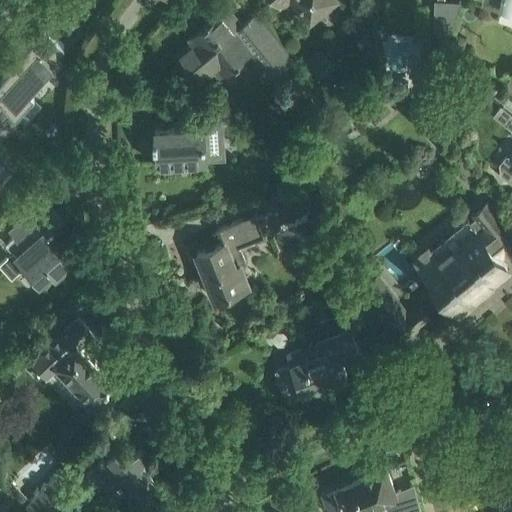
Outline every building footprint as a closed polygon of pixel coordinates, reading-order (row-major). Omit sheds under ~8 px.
[(273,0),(280,7),(288,0),(290,0),(309,24),(338,0),(273,0)] [(431,73),(430,81),(434,82),(447,39),(452,25),(456,13),(459,0),(433,0),(432,39),(436,39),(435,62),(439,62),(436,73),(431,73)] [(511,0),(482,0),(481,4),(499,10),(501,6),(511,9),(511,0)] [(194,40),(176,55),(188,71),(194,78),(213,63),(222,74),(250,51),(272,78),(294,60),(257,14),(243,25),(240,21),(227,5),(190,36),(194,40)] [(0,93),(0,134),(2,137),(22,119),(16,112),(33,93),(29,89),(53,62),(50,60),(64,44),(43,27),(0,80),(0,89),(1,90),(0,90),(1,92),(0,93)] [(468,39),(455,35),(451,47),(464,52),(468,39)] [(338,68),(321,47),(303,63),(320,83),(338,68)] [(511,93),(511,71),(502,87),(511,93)] [(344,123),(376,98),(367,86),(335,111),(344,123)] [(421,118),(401,94),(384,107),(404,131),(421,118)] [(511,153),(505,154),(499,162),(500,173),(508,180),(511,179),(511,116),(511,117),(511,153)] [(205,160),(225,158),(223,119),(203,120),(203,124),(191,125),(191,122),(175,123),(176,126),(155,127),(158,163),(205,160)] [(269,148),(278,151),(285,153),(288,166),(306,161),(301,143),(275,133),(269,148)] [(3,183),(20,198),(31,185),(15,170),(3,183)] [(221,242),(215,244),(197,251),(208,280),(207,280),(213,296),(214,295),(215,297),(248,284),(240,263),(246,261),(240,245),(265,235),(264,232),(280,225),(278,221),(304,211),(295,189),(266,195),(272,209),(258,215),(256,211),(243,216),(215,227),(221,242)] [(8,229),(14,236),(6,243),(13,250),(0,261),(0,263),(12,277),(26,265),(37,277),(49,266),(56,273),(70,260),(46,233),(64,217),(46,196),(8,229)] [(506,253),(511,248),(511,227),(489,199),(473,211),(476,215),(434,249),(441,257),(426,269),(443,291),(440,293),(451,306),(454,304),(459,310),(474,297),(471,293),(492,277),(490,274),(500,266),(494,259),(504,250),(506,253)] [(374,276),(360,287),(395,329),(390,333),(400,345),(427,324),(408,301),(400,308),(374,276)] [(335,302),(344,328),(366,320),(356,294),(335,302)] [(78,316),(63,330),(30,361),(34,366),(31,368),(38,375),(41,373),(46,378),(56,369),(66,380),(68,377),(91,402),(113,382),(79,346),(93,333),(78,316)] [(322,383),(347,374),(341,359),(360,353),(350,326),(286,350),(291,363),(273,370),(285,401),(324,387),(322,383)] [(96,465),(111,483),(124,472),(142,493),(157,481),(141,462),(148,454),(142,446),(132,452),(122,441),(107,453),(109,454),(96,465)] [(434,464),(435,468),(438,493),(483,488),(491,489),(500,494),(497,499),(511,505),(511,471),(501,467),(502,463),(501,463),(480,460),(480,459),(434,464)] [(386,466),(321,493),(327,506),(328,506),(331,511),(365,511),(364,508),(385,500),(389,511),(390,511),(421,511),(414,483),(396,490),(393,485),(386,466)] [(68,500),(77,492),(57,473),(25,503),(33,511),(69,511),(75,508),(68,500)]
